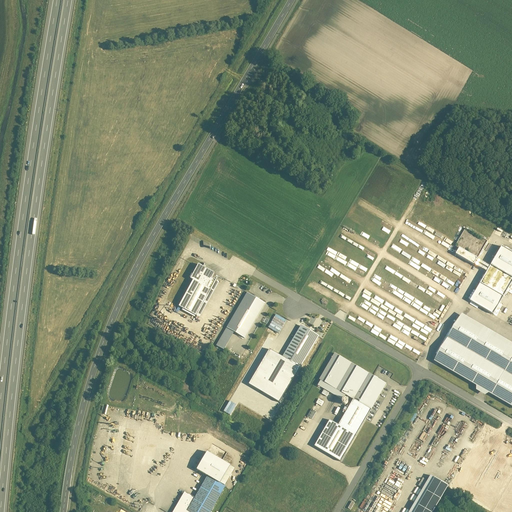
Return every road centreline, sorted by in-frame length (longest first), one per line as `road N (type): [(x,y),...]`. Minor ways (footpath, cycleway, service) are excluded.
road 1 (tertiary): [(63,511),(77,426),(114,312),(291,0)]
road 2 (motorway): [(0,511),(68,0)]
road 3 (motorway): [(57,0),(0,402)]
road 4 (residential): [(416,371),(333,511)]
road 5 (residential): [(290,306),(313,308),(416,371)]
